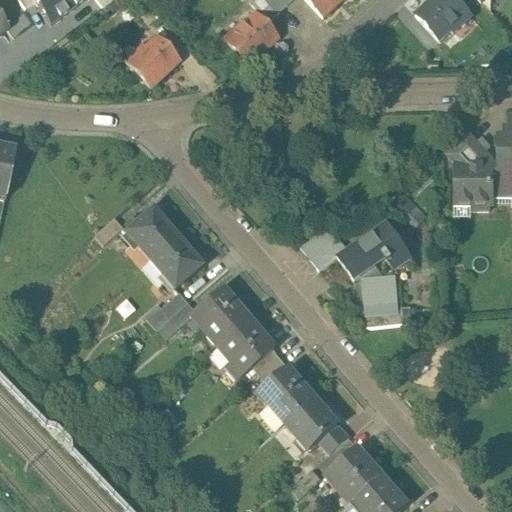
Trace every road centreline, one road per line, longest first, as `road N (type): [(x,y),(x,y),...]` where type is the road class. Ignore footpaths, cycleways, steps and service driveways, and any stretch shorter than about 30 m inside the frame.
road 1 (residential): [(138,119),(480,511)]
road 2 (residential): [(268,106),(511,90)]
road 3 (residential): [(392,0),(268,106)]
road 4 (residential): [(0,108),(47,121),(138,119)]
road 5 (residential): [(138,119),(268,106)]
